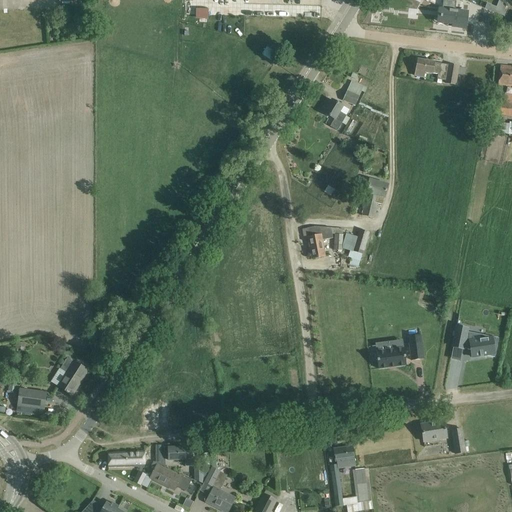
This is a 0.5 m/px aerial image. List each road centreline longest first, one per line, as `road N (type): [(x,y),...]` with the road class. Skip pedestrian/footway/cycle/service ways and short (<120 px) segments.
road 1 (unclassified): [(63,456),(136,355),(339,32)]
road 2 (track): [(314,415),(279,169),(268,150)]
road 3 (track): [(63,456),(98,443),(314,415)]
road 4 (track): [(314,415),(511,394)]
road 5 (residential): [(511,52),(339,32)]
road 6 (unclassified): [(171,511),(63,456)]
